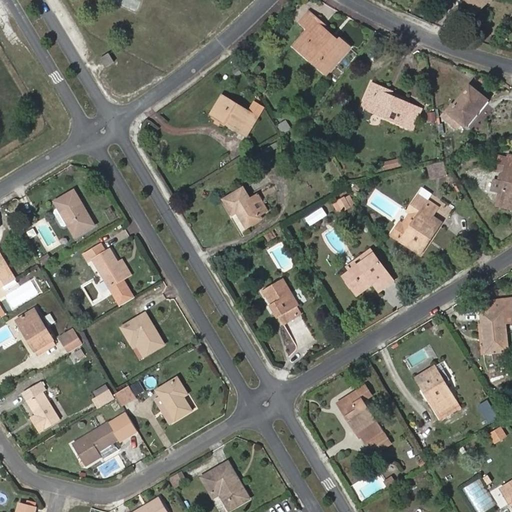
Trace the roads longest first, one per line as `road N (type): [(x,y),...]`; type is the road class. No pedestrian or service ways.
road 1 (residential): [(283,400),(117,121)]
road 2 (residential): [(89,137),(256,414)]
road 3 (residential): [(511,259),(283,400)]
road 4 (residential): [(256,414),(122,492),(62,487)]
road 5 (residential): [(117,121),(198,65),(271,0)]
road 6 (residential): [(348,0),(407,33),(511,70)]
road 7 (residential): [(8,0),(89,137)]
road 8 (residential): [(117,121),(43,0)]
road 9 (residential): [(350,511),(283,400)]
